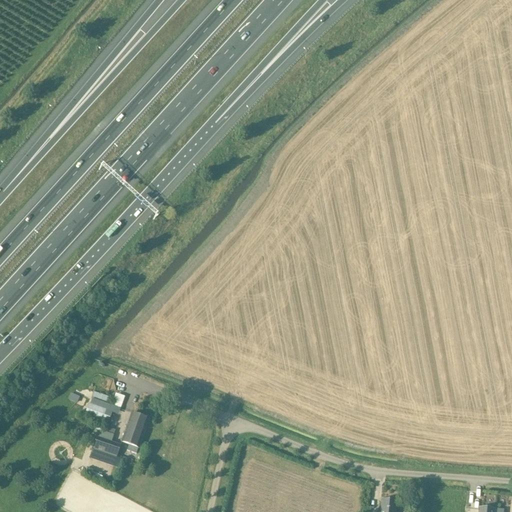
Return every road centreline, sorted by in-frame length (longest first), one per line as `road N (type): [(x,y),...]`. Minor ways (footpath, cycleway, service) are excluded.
road 1 (motorway): [(0,307),(280,0)]
road 2 (motorway): [(233,0),(0,254)]
road 3 (motorway): [(0,353),(214,124)]
road 4 (unclassified): [(228,419),(377,473),(511,484)]
road 5 (motorway): [(182,0),(0,196)]
road 6 (motorway): [(160,0),(0,193)]
road 7 (motorway): [(214,124),(342,0)]
road 8 (motorway): [(214,124),(325,0)]
